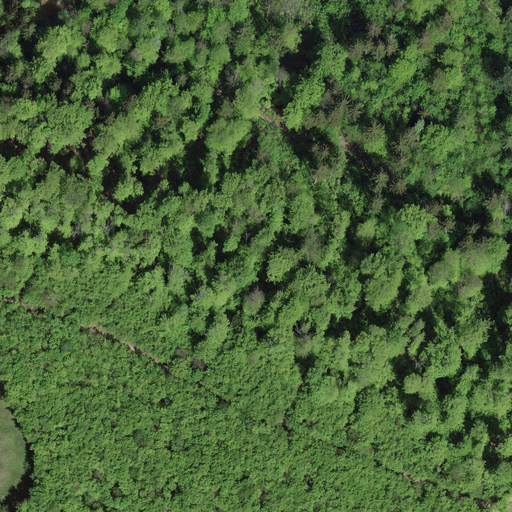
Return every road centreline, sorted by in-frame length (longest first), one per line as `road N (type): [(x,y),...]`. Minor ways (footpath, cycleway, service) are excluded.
road 1 (track): [(489,507),(255,421),(108,336),(0,297)]
road 2 (track): [(55,0),(143,56),(511,252)]
